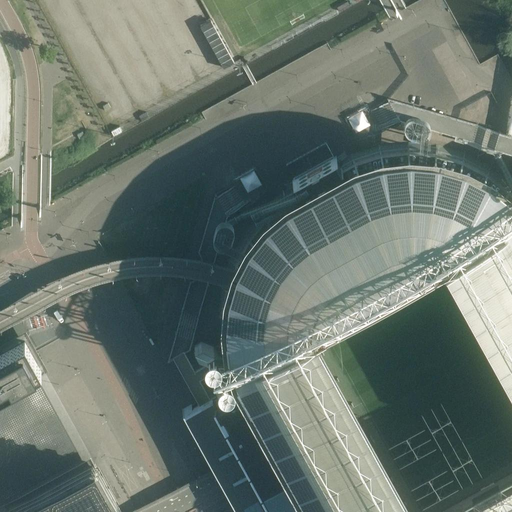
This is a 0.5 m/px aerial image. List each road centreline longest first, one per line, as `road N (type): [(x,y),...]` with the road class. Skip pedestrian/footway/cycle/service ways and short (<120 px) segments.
road 1 (secondary): [(511,324),(159,511)]
road 2 (unknown): [(303,390),(283,328),(283,295),(306,254),(346,229),(390,213),(419,216),(470,251),(499,291)]
road 3 (secondary): [(206,511),(511,346)]
